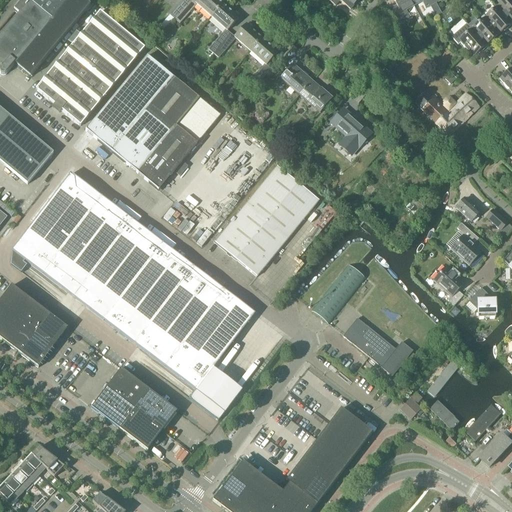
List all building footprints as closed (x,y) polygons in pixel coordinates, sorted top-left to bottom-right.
[(0,36),(0,75),(0,76),(1,76),(1,77),(2,77),(3,77),(4,76),(5,76),(14,65),(29,78),(90,7),(82,0),(31,0),(29,3),(25,0),(20,0),(13,9),(19,14),(0,36)] [(170,16),(166,20),(170,24),(174,20),(191,1),(189,0),(181,0),(182,0),(169,15),(170,16)] [(191,1),(174,20),(179,24),(196,6),(210,18),(222,5),(216,0),(198,0),(195,5),(191,1)] [(358,0),(325,0),(335,7),(338,2),(350,11),(358,0)] [(413,7),(409,0),(392,0),(396,7),(390,10),(398,24),(409,18),(405,11),(413,7)] [(435,4),(433,0),(409,0),(413,7),(421,3),(425,10),(435,4)] [(511,1),(511,0),(504,0),(496,8),(511,25),(511,24),(511,1)] [(225,31),(208,50),(213,55),(230,36),(226,33),(238,19),(222,5),(210,18),(225,31)] [(511,25),(496,8),(483,19),(498,35),(505,28),(506,30),(511,25)] [(99,12),(35,90),(54,105),(54,110),(57,112),(61,112),(80,127),(144,49),(99,12)] [(475,19),(467,26),(486,48),(491,43),(490,42),(498,35),(483,19),(478,23),(475,19)] [(486,48),(467,26),(466,24),(451,37),(458,45),(460,43),(472,58),(480,51),(481,52),(486,48)] [(230,36),(213,55),(218,59),(235,40),(250,53),(262,40),(246,26),(234,39),(230,36)] [(165,43),(172,36),(168,31),(160,37),(165,43)] [(264,66),(247,85),(253,90),(270,70),(266,66),(277,53),(262,40),(250,53),(264,66)] [(146,57),(85,131),(109,151),(171,77),(146,57)] [(300,97),(312,84),(292,66),(280,80),(300,97)] [(511,69),(511,68),(511,67),(505,72),(507,73),(499,80),(511,95),(511,69)] [(389,93),(398,83),(384,70),(375,80),(389,93)] [(451,74),(444,80),(450,85),(456,79),(451,74)] [(171,77),(109,151),(133,171),(195,97),(171,77)] [(312,84),(300,97),(319,114),(331,101),(312,84)] [(429,120),(443,106),(435,99),(436,98),(435,96),(433,97),(432,96),(429,100),(424,94),(414,104),(429,120)] [(465,95),(455,105),(469,118),(478,108),(465,95)] [(195,97),(133,171),(158,191),(196,144),(175,127),(198,100),(195,97)] [(443,106),(429,120),(448,138),(469,118),(455,105),(450,99),(446,99),(443,102),(443,106)] [(0,162),(27,185),(52,154),(0,110),(0,162)] [(342,110),(330,124),(348,139),(340,148),(351,157),(370,135),(342,110)] [(482,144),(475,151),(479,156),(486,149),(482,144)] [(214,244),(256,278),(319,202),(277,168),(214,244)] [(12,252),(10,266),(21,273),(26,266),(23,263),(24,261),(43,275),(101,199),(70,175),(12,252)] [(323,179),(317,186),(323,191),(329,184),(323,179)] [(425,205),(413,195),(407,201),(420,211),(425,205)] [(101,199),(43,275),(73,299),(132,222),(101,199)] [(470,223),(476,217),(477,218),(480,214),(464,200),(455,209),(470,223)] [(485,219),(499,232),(504,236),(511,228),(506,224),(492,211),(485,219)] [(132,222),(73,299),(103,322),(162,245),(132,222)] [(478,240),(461,224),(456,229),(459,232),(458,234),(462,238),(450,251),(468,266),(480,253),(472,246),(478,240)] [(162,245),(103,322),(134,345),(192,269),(162,245)] [(511,252),(502,263),(508,269),(509,281),(511,280),(511,252)] [(348,266),(311,312),(328,326),(365,280),(348,266)] [(447,301),(453,307),(462,296),(456,291),(463,284),(445,268),(433,282),(451,297),(447,301)] [(192,269),(134,345),(164,369),(223,292),(192,269)] [(0,300),(0,339),(9,347),(37,368),(67,329),(11,286),(0,300)] [(494,302),(480,289),(468,302),(477,311),(477,319),(495,319),(494,302)] [(223,292),(164,369),(194,392),(188,399),(218,422),(241,391),(213,369),(220,360),(244,329),(254,316),(223,292)] [(380,368),(380,369),(391,378),(412,352),(401,343),(395,351),(356,319),(342,337),(380,368)] [(451,364),(428,392),(436,398),(458,370),(451,364)] [(161,433),(176,413),(120,370),(90,409),(147,452),(153,444),(162,451),(170,441),(161,433)] [(410,400),(407,402),(418,412),(421,410),(416,405),(421,399),(415,393),(410,400)] [(404,405),(399,410),(410,421),(418,412),(407,402),(404,405)] [(429,410),(452,432),(459,425),(436,403),(429,410)] [(476,441),(500,416),(490,406),(466,432),(476,441)] [(242,462),(212,501),(225,511),(311,511),(372,433),(340,409),(285,482),(288,484),(282,493),(242,462)] [(491,447),(500,456),(511,444),(503,435),(491,447)] [(500,456),(491,447),(480,460),(489,468),(500,456)] [(38,448),(31,456),(45,470),(54,478),(64,467),(52,458),(51,459),(45,455),(46,454),(38,448)] [(45,470),(31,456),(24,463),(38,477),(45,470)] [(38,477),(24,463),(17,471),(31,484),(38,477)] [(31,484),(17,471),(10,478),(24,492),(31,484)] [(24,492),(10,478),(3,485),(17,499),(24,492)] [(17,499),(3,485),(0,488),(0,497),(10,507),(17,499)] [(99,494),(92,502),(100,511),(101,511),(122,511),(117,508),(116,509),(110,504),(111,503),(99,494)]
